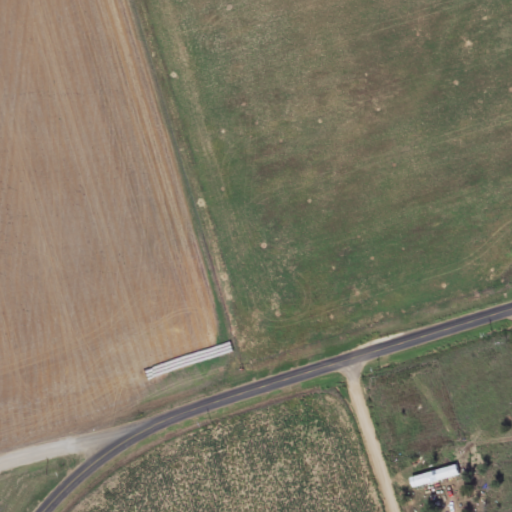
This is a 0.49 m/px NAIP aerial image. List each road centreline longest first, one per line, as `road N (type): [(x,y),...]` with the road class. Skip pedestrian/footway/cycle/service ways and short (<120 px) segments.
road 1 (secondary): [(138,433),(511,314)]
road 2 (residential): [(394,511),(350,365)]
road 3 (tertiary): [(0,474),(138,433)]
